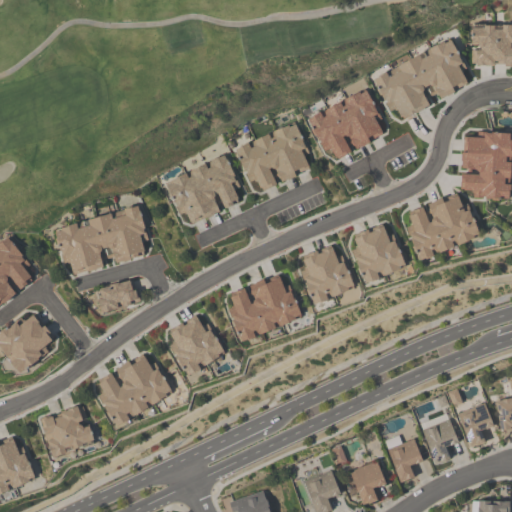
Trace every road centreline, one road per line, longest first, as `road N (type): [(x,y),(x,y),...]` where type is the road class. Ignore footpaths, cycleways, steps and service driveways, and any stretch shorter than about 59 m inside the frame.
road 1 (residential): [(0,413),(57,388),(230,268),(410,190),(431,170),(458,109),(511,92)]
road 2 (tertiary): [(195,488),(499,345)]
road 3 (tertiary): [(511,313),(268,422)]
road 4 (residential): [(198,244),(320,187)]
